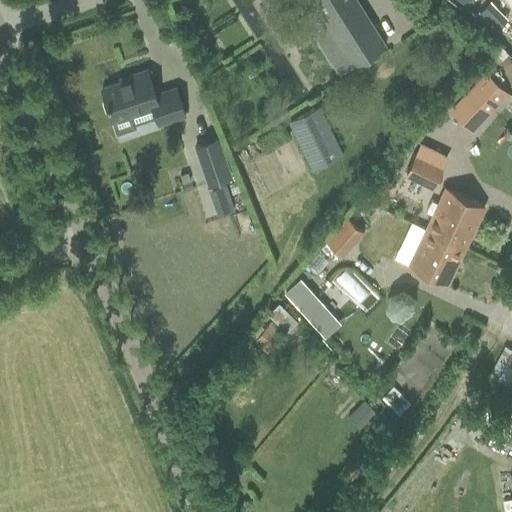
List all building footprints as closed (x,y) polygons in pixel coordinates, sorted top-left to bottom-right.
[(383,41),(357,0),(314,0),(319,7),(303,16),(339,71),(354,62),(383,41)] [(511,5),(500,22),(511,30),(511,5)] [(511,60),(507,55),(500,62),(510,72),(511,69),(511,60)] [(157,125),(185,116),(175,88),(156,94),(147,69),(128,76),(129,79),(102,88),(117,133),(135,127),(131,114),(151,107),(157,125)] [(486,74),(452,111),(472,129),(505,92),(498,85),(490,78),(486,74)] [(288,121),(312,170),(343,155),(319,106),(288,121)] [(288,137),(280,124),(257,139),(265,151),(288,137)] [(217,139),(195,146),(208,184),(230,177),(217,139)] [(405,174),(432,187),(441,168),(414,155),(405,174)] [(382,175),(362,199),(378,207),(395,187),(382,175)] [(234,210),(225,183),(208,189),(217,216),(234,210)] [(484,205),(448,188),(428,230),(464,247),(484,205)] [(326,242),(343,257),(364,232),(347,218),(326,242)] [(428,230),(411,266),(447,284),(464,247),(428,230)] [(328,315),(315,327),(324,337),(340,323),(331,312),(328,315)] [(490,374),(511,385),(511,350),(504,346),(490,374)]
